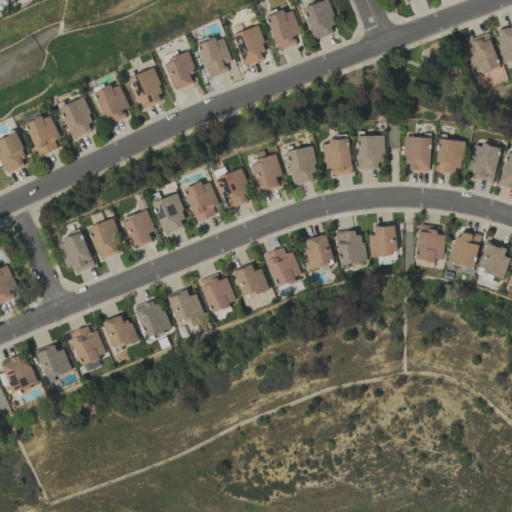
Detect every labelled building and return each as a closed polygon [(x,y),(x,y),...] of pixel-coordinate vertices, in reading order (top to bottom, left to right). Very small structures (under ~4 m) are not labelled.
[(324,0),(302,8),(314,40),(337,31),(325,0),(324,0)] [(300,34),(291,8),(266,18),(278,50),(295,43),(293,37),(300,34)] [(505,62),(511,60),(511,24),(494,31),(505,62)] [(245,66),(267,57),(255,26),(232,35),(245,66)] [(471,47),(465,48),(473,75),(498,67),(488,33),(468,39),(471,47)] [(231,62),(224,38),(215,40),(215,38),(197,43),(208,78),(228,71),(226,64),(231,62)] [(190,73),(195,72),(188,52),(163,60),(173,90),(193,84),(190,73)] [(165,99),(152,68),(129,78),(142,109),(165,99)] [(126,117),(123,110),(129,107),(118,83),(94,93),(108,125),(126,117)] [(81,98),(59,108),(73,139),(95,128),(81,98)] [(39,157),(57,148),(54,141),(60,138),(49,116),(42,119),(41,116),(23,124),(39,157)] [(0,139),(0,164),(1,164),(6,174),(28,164),(15,133),(0,139)] [(382,135),(357,136),(357,169),(382,169),(382,135)] [(352,173),(348,136),(329,138),(330,144),(321,144),(324,169),(331,168),(332,176),(352,173)] [(410,164),(409,171),(429,171),(430,138),(404,137),(403,164),(410,164)] [(463,141),(438,139),(435,171),(459,174),(463,141)] [(492,183),(500,149),(475,143),(468,169),(475,171),(473,178),(492,183)] [(286,151),(292,184),(318,179),(311,146),(286,151)] [(256,153),(257,159),(250,161),(259,192),(279,187),(276,177),(282,176),(276,154),(265,157),(263,151),(256,153)] [(499,185),(511,188),(511,153),(506,153),(499,185)] [(251,199),(239,169),(216,179),(229,209),(251,199)] [(196,222),(215,215),(212,208),(218,205),(209,180),(184,189),(196,222)] [(186,227),(178,195),(153,201),(161,234),(186,227)] [(155,230),(146,209),(121,220),(133,249),(152,241),(149,233),(155,230)] [(89,226),(98,259),(122,252),(112,219),(89,226)] [(415,259),(442,262),(445,235),(438,234),(439,227),(418,224),(415,259)] [(369,256),(396,255),(395,226),(373,227),(374,235),(368,235),(369,256)] [(364,263),(360,229),(335,232),(339,266),(364,263)] [(480,235),(455,230),(449,263),(473,267),(480,235)] [(57,241),(70,275),(94,265),(81,232),(57,241)] [(306,239),(308,249),(302,250),(306,269),(332,263),(326,234),(306,239)] [(508,257),(504,256),(506,247),(485,242),(478,271),(503,277),(508,257)] [(284,254),(283,247),(264,253),(274,285),(300,278),(292,251),(284,254)] [(268,288),(261,268),(254,271),(251,264),(232,271),(242,298),(268,288)] [(7,265),(0,268),(0,304),(14,298),(11,290),(17,287),(7,265)] [(236,302),(226,277),(220,280),(217,273),(198,280),(211,313),(236,302)] [(189,296),(186,288),(166,296),(177,324),(203,314),(196,294),(189,296)] [(169,330),(161,300),(134,307),(143,338),(169,330)] [(130,321),(122,323),(119,315),(102,322),(112,349),(137,340),(130,321)] [(97,330),(89,332),(87,326),(69,332),(79,365),(105,356),(97,330)] [(63,349),(56,351),(53,343),(35,350),(46,380),(71,371),(63,349)] [(11,392),(34,384),(24,355),(1,363),(11,392)]
